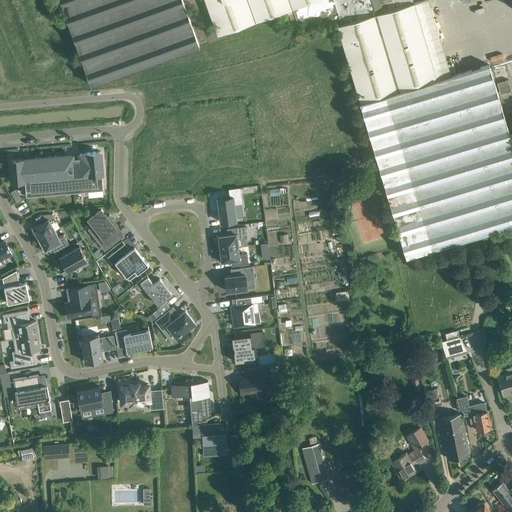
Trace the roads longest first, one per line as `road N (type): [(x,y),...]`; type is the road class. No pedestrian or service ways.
road 1 (residential): [(0,196),(41,276),(65,370),(180,365)]
road 2 (track): [(380,511),(372,456),(330,464),(312,359)]
road 3 (residential): [(118,129),(137,120),(129,97),(0,106)]
road 4 (residential): [(193,294),(209,274),(201,211),(153,210),(136,224)]
